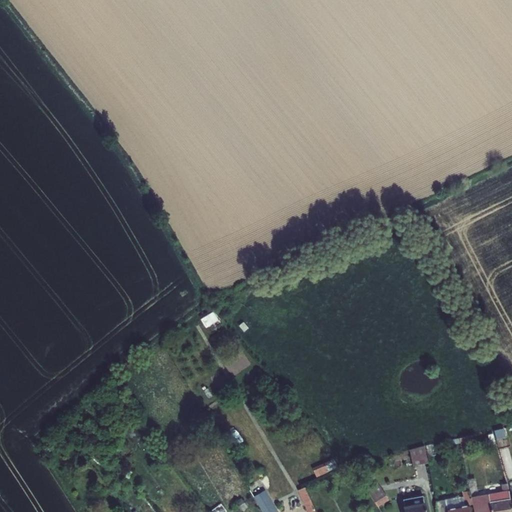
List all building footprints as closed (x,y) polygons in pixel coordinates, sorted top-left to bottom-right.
[(466,442),(473,442),(472,434),(459,435),(462,456),(468,456),(466,442)] [(427,463),(424,446),(409,450),(412,466),(427,463)] [(436,463),(434,452),(427,454),(430,465),(436,463)] [(386,500),(377,484),(367,491),(376,506),(386,500)] [(510,511),(509,499),(506,484),(500,485),(501,494),(470,500),(471,505),(472,511),(510,511)] [(260,485),(250,491),(253,498),(264,491),(260,485)] [(460,487),(462,497),(435,503),(436,511),(467,511),(467,506),(471,505),(470,500),(467,485),(460,487)] [(314,511),(304,488),(298,490),(307,511),(314,511)] [(264,491),(253,498),(261,511),(276,511),(271,503),(264,491)] [(424,511),(421,495),(402,499),(404,511),(424,511)]
